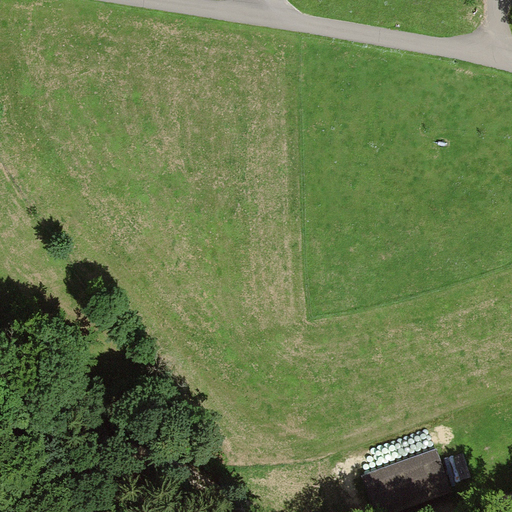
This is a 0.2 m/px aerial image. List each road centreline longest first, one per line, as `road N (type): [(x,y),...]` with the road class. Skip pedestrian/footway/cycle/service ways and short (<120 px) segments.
road 1 (track): [(255,511),(92,449),(38,473),(14,511)]
road 2 (track): [(248,16),(511,62)]
